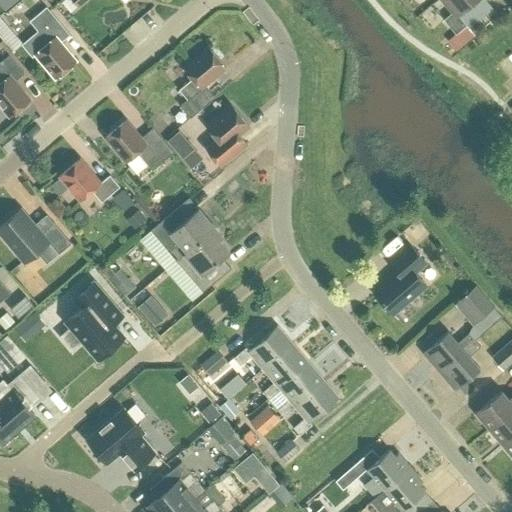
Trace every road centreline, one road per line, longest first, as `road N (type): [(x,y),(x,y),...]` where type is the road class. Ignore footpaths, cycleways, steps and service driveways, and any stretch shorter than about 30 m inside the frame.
road 1 (residential): [(248,0),(277,33),(289,79),(280,213),(286,256),(503,511)]
road 2 (residential): [(0,174),(207,0)]
road 3 (residential): [(109,511),(80,490),(0,467)]
